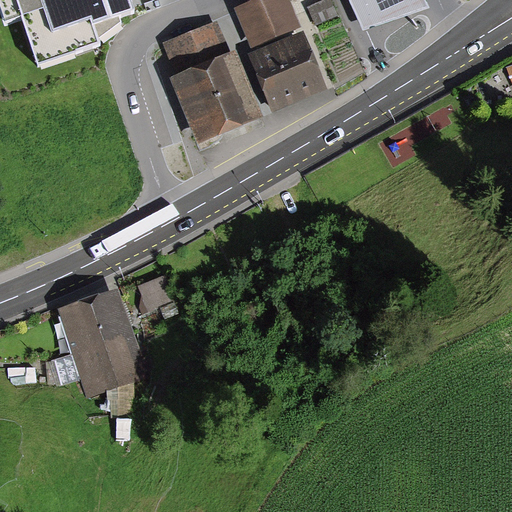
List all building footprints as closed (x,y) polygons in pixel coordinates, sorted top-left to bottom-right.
[(21,19),(37,67),(98,46),(92,27),(132,14),(127,0),(0,0),(0,5),(6,24),(21,19)] [(286,0),(276,0),(239,16),(253,49),(299,29),(286,0)] [(346,0),(363,36),(429,14),(422,0),(346,0)] [(217,31),(163,54),(201,145),(256,122),(217,31)] [(306,43),(255,65),(278,117),(328,96),(306,43)] [(294,202),(264,218),(288,260),(317,243),(294,202)] [(125,301),(61,317),(82,399),(145,383),(125,301)]
